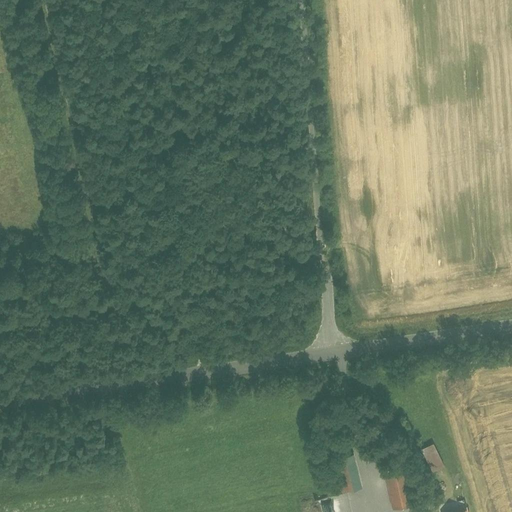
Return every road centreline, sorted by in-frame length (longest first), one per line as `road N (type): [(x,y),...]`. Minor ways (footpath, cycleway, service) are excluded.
road 1 (unclassified): [(300,0),(330,355)]
road 2 (unclassified): [(330,355),(0,404)]
road 3 (unclassified): [(330,355),(511,327)]
